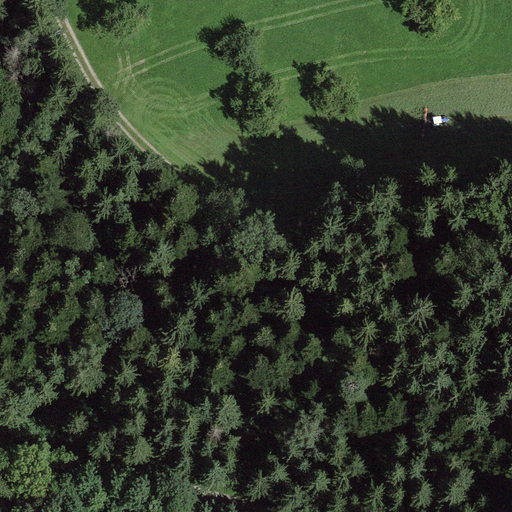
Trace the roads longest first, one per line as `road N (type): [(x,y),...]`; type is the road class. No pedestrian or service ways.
road 1 (track): [(60,0),(114,106),(169,152),(236,178),(364,180),(511,156)]
road 2 (track): [(234,511),(0,461)]
